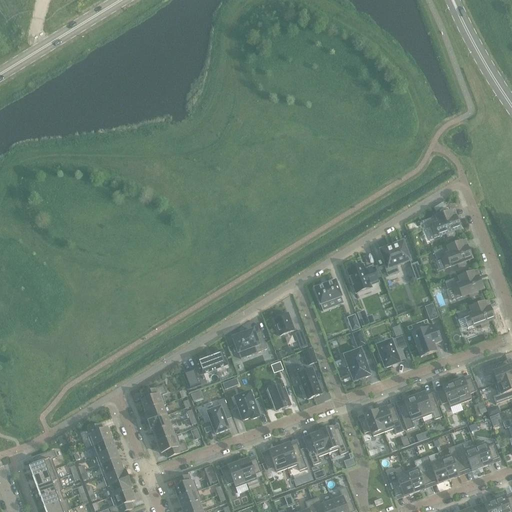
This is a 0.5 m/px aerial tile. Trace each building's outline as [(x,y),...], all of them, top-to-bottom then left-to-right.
[(455,235),(453,232),(461,229),(459,222),(457,223),(456,218),(453,219),(451,212),(422,223),(425,230),(430,228),(431,232),(434,239),(446,235),(447,238),(455,235)] [(459,268),(466,266),(465,262),(473,259),(470,253),(469,253),(467,248),(465,249),(462,242),(434,253),(437,260),(441,259),(445,270),(458,265),(459,268)] [(403,243),(380,251),(386,266),(384,267),(388,277),(399,273),(397,267),(410,262),(403,243)] [(415,265),(410,267),(416,281),(421,280),(415,265)] [(363,266),(347,271),(356,295),(371,289),(370,286),(378,283),(377,279),(373,268),(372,267),(364,270),(363,266)] [(378,266),(373,268),(377,279),(382,277),(378,266)] [(469,295),(470,299),(477,296),(476,293),(484,290),(481,283),(480,283),(478,278),(476,279),(473,272),(445,283),(448,291),(452,289),(456,300),(469,295)] [(341,281),(319,289),(324,304),(346,296),(341,281)] [(473,328),(473,330),(480,327),(481,329),(489,326),(488,323),(495,320),(493,313),(491,313),(490,309),(487,310),(485,303),(456,313),(459,321),(464,319),(468,330),(473,328)] [(433,304),(425,307),(430,321),(438,318),(433,304)] [(366,312),(361,315),(365,327),(383,321),(380,314),(368,319),(366,312)] [(294,332),(288,314),(273,320),(280,337),(294,332)] [(350,318),(355,331),(361,328),(357,315),(350,318)] [(428,329),(412,335),(421,358),(436,352),(434,346),(441,343),(435,327),(428,330),(428,329)] [(253,331),(233,339),(238,353),(254,348),(256,354),(261,352),(267,349),(262,335),(256,337),(253,331)] [(302,332),(295,335),(301,350),(307,347),(302,332)] [(362,333),(356,335),(361,348),(367,346),(362,333)] [(402,338),(377,347),(380,355),(377,356),(380,362),(382,361),(385,369),(400,364),(399,362),(405,360),(401,350),(406,348),(402,338)] [(292,348),(286,350),(288,356),(294,354),(292,348)] [(366,350),(348,357),(358,383),(375,376),(366,350)] [(304,354),(308,366),(316,363),(311,351),(304,354)] [(184,375),(189,390),(200,386),(197,377),(227,366),(222,352),(196,361),(199,370),(195,372),(195,371),(184,375)] [(484,368),(497,365),(496,359),(483,362),(484,368)] [(495,386),(511,379),(511,368),(510,368),(507,361),(483,370),(486,378),(491,376),(495,386)] [(281,365),(270,368),(274,376),(284,373),(281,365)] [(312,371),(298,376),(302,386),(299,387),(304,400),(307,399),(307,401),(321,395),(312,371)] [(511,379),(495,386),(499,396),(493,398),(496,405),(511,399),(511,379)] [(453,383),(461,405),(471,401),(469,395),(476,393),(471,380),(464,382),(464,380),(458,382),(458,381),(453,383)] [(288,405),(280,382),(267,387),(275,410),(288,405)] [(461,405),(453,383),(447,385),(448,386),(442,388),(443,390),(436,393),(441,406),(448,403),(450,409),(461,405)] [(146,413),(163,407),(166,406),(162,396),(166,394),(164,387),(144,394),(146,401),(142,402),(146,413)] [(202,391),(192,395),(194,401),(204,398),(202,391)] [(250,393),(234,399),(243,422),(250,419),(251,421),(259,418),(250,393)] [(414,397),(422,419),(432,415),(434,421),(442,418),(433,394),(426,396),(425,395),(420,397),(419,395),(414,397)] [(422,419),(414,397),(409,399),(409,401),(404,403),(405,404),(398,407),(403,420),(410,418),(412,423),(422,419)] [(484,406),(478,409),(480,415),(481,415),(487,413),(484,406)] [(163,407),(146,413),(146,415),(145,415),(148,424),(166,417),(163,407)] [(229,431),(221,408),(207,413),(215,436),(229,431)] [(376,412),(384,434),(394,430),(392,424),(399,422),(394,408),(387,411),(387,409),(381,411),(381,410),(376,412)] [(359,421),(364,435),(371,432),(373,438),(384,434),(376,412),(370,414),(371,415),(365,417),(366,419),(359,421)] [(166,417),(148,424),(151,432),(153,432),(153,433),(170,427),(166,417)] [(511,430),(511,418),(502,422),(505,430),(511,428),(511,430)] [(92,447),(111,440),(108,430),(103,431),(101,425),(88,430),(91,436),(88,437),(92,447)] [(157,443),(174,436),(170,427),(153,433),(157,443)] [(320,433),(328,454),(338,451),(340,456),(348,453),(339,429),(332,432),(331,430),(326,432),(325,431),(320,433)] [(419,441),(430,438),(428,432),(417,435),(419,441)] [(328,454),(320,433),(315,434),(315,436),(310,438),(311,440),(304,442),(313,466),(321,464),(318,458),(328,454)] [(174,436),(157,443),(161,454),(166,452),(168,459),(188,451),(185,444),(180,445),(177,435),(174,436)] [(441,439),(434,442),(436,448),(443,445),(441,439)] [(92,447),(96,458),(115,450),(111,440),(92,447)] [(474,447),(482,468),(488,466),(487,465),(493,463),(492,461),(499,459),(494,446),(487,448),(485,443),(474,447)] [(279,448),(287,470),(297,466),(299,472),(307,469),(298,445),(291,447),(290,445),(285,447),(284,446),(279,448)] [(482,468),(474,447),(464,450),(462,445),(455,447),(464,472),(471,469),(471,471),(477,469),(477,470),(482,468)] [(440,459),(448,481),(454,479),(453,478),(459,476),(458,474),(464,472),(455,447),(448,450),(450,456),(440,459)] [(287,470),(279,448),(274,450),(274,451),(269,453),(270,455),(263,458),(268,471),(275,468),(277,474),(287,470)] [(96,458),(99,468),(119,461),(115,450),(96,458)] [(33,478),(56,470),(52,461),(57,459),(54,451),(32,459),(35,466),(29,468),(29,469),(33,478)] [(448,481),(440,459),(430,463),(428,458),(421,460),(425,471),(430,485),(437,482),(437,484),(443,482),(443,483),(448,481)] [(353,459),(344,462),(346,469),(355,466),(353,459)] [(238,463),(246,485),(257,481),(255,476),(262,473),(257,460),(250,462),(249,460),(244,463),(243,461),(238,463)] [(103,478),(123,471),(119,461),(99,468),(103,478)] [(236,489),(246,485),(238,463),(233,465),(233,466),(228,469),(229,470),(222,473),(227,486),(234,484),(236,489)] [(406,472),(414,494),(420,492),(419,491),(425,489),(424,487),(430,485),(425,471),(419,474),(417,468),(406,472)] [(56,470),(33,478),(33,479),(36,489),(37,488),(37,489),(60,480),(56,470)] [(123,471),(103,478),(107,488),(128,480),(125,472),(124,472),(123,471)] [(323,471),(313,475),(316,481),(325,477),(323,471)] [(414,494),(406,472),(396,476),(398,482),(391,484),(396,497),(403,495),(403,497),(409,495),(409,496),(414,494)] [(311,474),(293,481),(296,488),(313,481),(311,474)] [(174,489),(178,500),(198,493),(194,482),(192,483),(189,476),(188,476),(176,481),(179,487),(174,489)] [(41,499),(63,490),(60,480),(37,489),(40,499),(41,499)] [(107,488),(110,497),(130,489),(131,489),(128,480),(107,488)] [(331,500),(335,511),(355,511),(347,488),(339,491),(341,496),(331,500)] [(130,489),(110,497),(114,508),(110,509),(110,511),(126,511),(132,510),(130,503),(135,502),(130,489)] [(63,490),(41,499),(44,509),(45,509),(64,502),(62,494),(64,493),(63,490)] [(198,493),(178,500),(182,510),(202,502),(198,492),(198,493)] [(494,501),(498,511),(511,511),(511,497),(506,500),(506,498),(500,500),(500,499),(494,501)] [(312,501),(316,511),(335,511),(331,500),(321,504),(319,498),(312,501)] [(316,511),(312,501),(305,504),(307,509),(299,511),(316,511)] [(485,508),(479,510),(479,511),(498,511),(494,501),(489,503),(490,504),(484,506),(485,508)] [(67,511),(71,511),(68,502),(65,503),(64,502),(45,509),(44,509),(45,511),(67,511)] [(182,511),(205,511),(202,502),(182,510),(182,511)]
